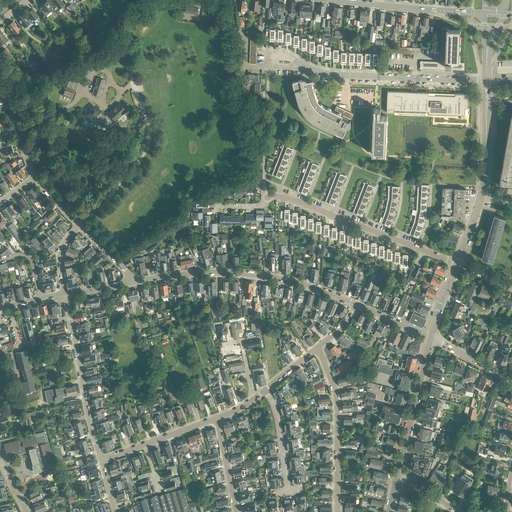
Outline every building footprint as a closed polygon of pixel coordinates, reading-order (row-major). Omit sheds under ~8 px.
[(52,0),(56,4),(55,5),(58,8),(58,7),(59,8),(62,6),(63,8),(65,7),(60,0),(52,0)] [(237,5),(236,8),(236,10),(239,10),(239,11),(246,12),(246,9),(246,6),(245,6),(245,1),(243,1),(243,0),(241,0),(241,1),(240,1),(239,5),(237,5)] [(250,0),(250,4),(251,5),(251,10),(255,11),(255,13),(260,14),(261,5),(258,5),(259,1),(250,0)] [(47,1),(41,6),(46,12),(44,13),(46,16),(54,10),(53,9),(47,1)] [(124,3),(109,15),(114,20),(128,8),(124,3)] [(76,10),(71,4),(68,6),(73,13),(76,10)] [(325,7),(319,6),(318,9),(317,9),(317,14),(317,16),(320,17),(320,14),(324,15),(325,7)] [(185,13),(198,15),(199,8),(186,7),(185,13)] [(33,20),(34,22),(39,18),(38,16),(34,11),(32,10),(30,11),(29,11),(28,12),(28,13),(33,20)] [(360,19),(359,26),(356,26),(356,31),(359,32),(359,30),(362,30),(363,26),(364,27),(365,11),(364,11),(361,11),(360,15),(359,19),(360,19)] [(385,13),(378,13),(377,21),(377,25),(383,26),(384,22),(385,13)] [(30,19),(27,20),(22,14),(22,15),(21,15),(20,16),(20,17),(17,19),(21,22),(20,23),(23,26),(23,25),(26,29),(28,28),(34,24),(30,19)] [(399,15),(398,23),(397,23),(396,29),(405,30),(406,24),(405,24),(405,16),(399,15)] [(423,18),(423,22),(421,22),(420,25),(420,29),(419,37),(422,37),(422,32),(429,33),(429,31),(430,26),(428,26),(429,18),(423,18)] [(10,24),(8,26),(11,30),(13,33),(15,35),(17,33),(15,31),(18,29),(13,22),(12,22),(11,23),(10,24)] [(364,41),(374,42),(375,33),(373,33),(374,27),(369,26),(368,32),(365,32),(364,41)] [(451,70),(458,70),(459,63),(459,62),(460,30),(450,30),(451,28),(442,27),(442,30),(448,30),(447,63),(441,62),(440,68),(443,69),(444,67),(451,67),(451,70)] [(0,30),(0,36),(5,43),(7,46),(10,43),(9,41),(8,39),(0,30)] [(275,39),(275,30),(271,30),(271,33),(267,32),(266,39),(270,39),(270,41),(275,41),(275,39)] [(283,31),(275,30),(275,39),(278,39),(278,41),(282,42),(283,33),(283,31)] [(343,34),(340,33),(340,31),(335,31),(335,34),(332,34),(332,37),(335,38),(343,39),(343,34)] [(287,33),(283,33),(282,42),(286,42),(286,44),(290,44),(290,36),(291,34),(287,33)] [(294,36),(290,36),(290,44),(294,45),(294,47),(298,47),(298,41),(298,36),(294,36)] [(302,41),(298,41),(298,47),(302,47),(302,50),(306,50),(306,44),(306,39),(302,39),(302,41)] [(85,46),(80,41),(76,45),(81,50),(85,46)] [(310,44),(306,44),(306,50),(310,50),(310,53),(314,53),(314,47),(314,42),(310,42),(310,44)] [(318,47),(314,47),(314,53),(318,53),(318,55),(322,56),(322,50),(322,45),(318,45),(318,47)] [(326,50),(322,50),(322,56),(326,56),(326,58),(330,58),(330,52),(330,48),(326,48),(326,50)] [(6,49),(2,52),(6,59),(10,56),(6,49)] [(330,52),(330,58),(334,59),(334,61),(338,61),(338,55),(338,51),(334,50),(334,52),(330,52)] [(342,55),(338,55),(338,61),(342,62),(342,64),(346,64),(346,62),(346,56),(346,53),(342,53),(342,55)] [(346,56),(346,62),(350,62),(350,64),(354,65),(354,62),(354,56),(354,54),(350,54),(350,56),(346,56)] [(358,56),(354,56),(354,62),(358,62),(358,65),(362,65),(362,62),(362,56),(362,54),(358,54),(358,56)] [(362,56),(362,62),(366,63),(366,65),(370,65),(370,63),(370,57),(370,54),(366,54),(366,57),(362,56)] [(374,57),(370,57),(370,63),(374,63),(373,65),(378,65),(378,55),(374,55),(374,57)] [(64,65),(63,63),(60,58),(51,65),(56,71),(64,65)] [(260,92),(261,85),(262,85),(262,80),(259,80),(259,76),(245,76),(245,84),(253,84),(253,94),(251,94),(251,103),(260,103),(260,99),(261,99),(262,92),(260,92)] [(68,77),(64,87),(75,92),(79,81),(68,77)] [(100,97),(105,80),(97,78),(92,94),(100,97)] [(314,89),(313,85),(313,84),(314,84),(314,83),(313,82),(312,81),(311,82),(311,81),(307,82),(307,81),(306,81),(305,80),(304,80),(303,80),(301,81),(301,80),(293,82),(294,85),(293,86),(293,87),(293,88),(293,89),(294,89),(294,90),(295,90),(296,93),(295,93),(295,94),(295,95),(295,96),(296,97),(297,97),(298,102),(298,103),(299,104),(298,105),(298,106),(298,107),(299,107),(299,108),(300,108),(301,108),(301,110),(302,111),(303,112),(303,113),(303,114),(303,115),(304,115),(304,116),(305,116),(306,116),(307,117),(308,118),(309,119),(311,120),(312,121),(312,122),(312,123),(313,123),(313,124),(314,124),(315,124),(316,124),(317,124),(319,126),(320,127),(321,128),(322,128),(323,128),(324,128),(329,130),(329,131),(330,132),(331,133),(332,133),(333,133),(333,132),(336,133),(336,134),(336,135),(337,135),(337,136),(338,136),(339,136),(340,136),(343,137),(347,129),(346,129),(347,127),(347,128),(348,128),(349,128),(349,127),(350,127),(350,126),(351,125),(350,124),(350,123),(349,123),(351,118),(349,117),(347,117),(343,116),(344,114),(343,116),(341,115),(341,114),(340,113),(339,113),(338,113),(337,113),(332,111),(332,110),(331,110),(331,109),(330,108),(329,108),(328,108),(327,109),(325,107),(324,107),(323,106),(322,105),(321,104),(320,105),(319,105),(317,102),(318,102),(318,101),(318,100),(317,99),(317,98),(316,97),(316,96),(315,92),(315,91),(316,91),(316,90),(315,90),(315,89),(314,89)] [(387,91),(387,112),(394,113),(395,111),(405,111),(428,112),(428,114),(465,115),(466,109),(468,109),(469,94),(455,94),(455,96),(428,95),(428,93),(387,91)] [(111,122),(105,115),(105,116),(96,106),(87,115),(90,119),(89,120),(91,122),(92,121),(96,124),(99,121),(105,128),(111,122)] [(373,131),(372,154),(386,154),(387,132),(386,132),(386,127),(385,127),(385,121),(387,121),(387,116),(381,116),(381,109),(374,109),(374,116),(375,116),(375,131),(373,131)] [(5,156),(13,152),(11,146),(6,148),(5,147),(2,148),(0,143),(0,142),(0,152),(2,157),(5,156)] [(283,146),(281,151),(290,155),(292,151),(293,151),(294,150),(293,149),(287,147),(287,146),(286,145),(285,145),(285,146),(282,145),(283,146)] [(511,184),(511,185),(511,183),(511,150),(506,149),(501,183),(505,184),(504,189),(511,190),(511,184)] [(290,160),(289,159),(290,155),(281,151),(279,157),(290,161),(290,160)] [(290,161),(279,157),(277,163),(286,167),(287,163),(288,163),(290,161)] [(307,168),(316,171),(317,167),(319,168),(320,166),(318,165),(313,163),(312,162),(311,162),(310,162),(308,161),(308,162),(309,162),(307,168)] [(286,167),(277,163),(274,169),(283,173),(285,173),(285,172),(284,171),(286,167)] [(19,166),(14,169),(16,172),(15,173),(17,175),(18,175),(20,178),(25,174),(21,168),(19,166)] [(316,171),(307,168),(304,174),(315,178),(315,176),(314,176),(316,171)] [(283,173),(274,169),(272,175),(282,179),(281,178),(283,174),(284,175),(285,173),(283,173)] [(5,176),(7,178),(12,184),(17,180),(11,172),(5,176)] [(337,173),(334,178),(343,182),(345,178),(346,178),(347,177),(346,176),(340,174),(340,173),(339,172),(338,172),(338,173),(336,172),(337,173)] [(304,174),(302,180),(311,183),(313,179),(314,179),(315,178),(304,174)] [(342,186),(343,182),(334,178),(332,184),(341,188),(343,188),(343,187),(342,186)] [(311,183),(302,180),(300,186),(311,190),(311,188),(310,187),(311,183)] [(246,187),(246,193),(253,193),(253,194),(256,194),(256,187),(259,187),(259,183),(251,183),(251,185),(246,185),(246,187)] [(362,189),(371,193),(373,188),(374,189),(375,187),(373,187),(368,185),(368,184),(368,183),(367,183),(366,183),(366,184),(363,183),(364,183),(362,189)] [(332,184),(330,190),(339,194),(341,190),(342,190),(343,188),(341,188),(332,184)] [(311,190),(300,186),(298,191),(297,191),(297,192),(307,195),(308,191),(309,191),(311,190)] [(398,194),(398,193),(398,189),(399,189),(400,187),(398,187),(393,187),(392,186),(391,186),(390,186),(390,187),(387,186),(387,187),(389,187),(388,193),(398,194)] [(246,193),(246,187),(239,187),(239,190),(234,190),(234,193),(234,194),(234,200),(239,200),(239,199),(241,199),(241,198),(241,194),(246,194),(246,193)] [(441,217),(448,220),(449,216),(454,216),(465,219),(465,217),(466,189),(443,188),(441,217)] [(27,193),(31,199),(30,200),(34,204),(41,198),(36,191),(35,192),(33,189),(27,193)] [(371,193),(362,189),(360,195),(371,199),(371,197),(370,197),(371,193)] [(330,190),(328,196),(338,200),(338,199),(337,198),(339,194),(330,190)] [(360,195),(358,201),(367,204),(368,200),(369,201),(371,199),(360,195)] [(338,200),(328,196),(325,202),(335,206),(334,205),(336,201),(337,202),(338,200)] [(17,200),(18,201),(17,201),(22,208),(24,209),(25,211),(30,208),(29,206),(27,204),(28,204),(23,197),(21,199),(19,198),(17,200)] [(396,206),(398,201),(388,199),(387,205),(398,208),(398,206),(396,206)] [(367,204),(358,201),(355,207),(366,211),(366,209),(365,209),(367,204)] [(7,208),(13,216),(16,214),(17,215),(19,213),(17,211),(12,204),(7,208)] [(203,218),(203,215),(203,211),(203,208),(210,208),(210,205),(210,204),(196,205),(197,208),(194,208),(194,212),(190,212),(190,218),(191,218),(203,218)] [(387,205),(385,212),(395,214),(396,209),(397,209),(398,208),(387,205)] [(366,211),(355,207),(353,213),(353,212),(353,213),(363,217),(363,216),(362,216),(364,212),(365,213),(366,211)] [(11,218),(13,216),(7,208),(2,211),(7,218),(9,221),(11,219),(11,218)] [(46,222),(47,221),(49,222),(51,221),(57,215),(52,210),(46,216),(44,218),(45,218),(44,220),(46,222)] [(285,221),(289,221),(289,215),(290,210),(285,210),(285,212),(281,212),(281,218),(285,218),(285,221)] [(417,210),(415,216),(427,219),(426,217),(425,217),(426,211),(417,210)] [(259,226),(257,226),(257,227),(257,230),(267,230),(267,229),(273,229),(273,219),(271,219),(271,215),(264,215),(264,211),(257,211),(257,214),(257,220),(265,220),(265,225),(259,225),(259,226)] [(385,212),(383,217),(392,221),(394,221),(394,219),(393,219),(395,214),(385,212)] [(293,215),(289,215),(289,221),(293,221),(293,224),(297,224),(297,218),(297,213),(293,213),(293,215)] [(246,216),(246,224),(245,227),(257,227),(257,226),(257,220),(257,214),(246,215),(246,216)] [(210,215),(203,215),(203,218),(191,218),(191,220),(199,220),(199,226),(206,226),(210,226),(210,223),(210,215)] [(232,224),(232,216),(224,216),(224,215),(220,215),(220,224),(227,224),(227,227),(232,227),(232,224)] [(236,216),(232,216),(232,224),(235,224),(235,225),(236,225),(236,224),(246,224),(246,216),(239,216),(239,218),(236,218),(236,216)] [(301,218),(297,218),(297,224),(301,224),(301,227),(305,227),(305,221),(305,216),(301,216),(301,218)] [(427,219),(415,216),(414,223),(423,225),(424,220),(426,220),(427,219)] [(506,219),(494,216),(490,230),(501,234),(505,219),(506,219)] [(393,223),(394,221),(383,217),(381,223),(391,227),(390,227),(392,222),(393,223)] [(57,221),(66,230),(69,227),(65,223),(60,218),(57,221)] [(309,221),(305,221),(305,227),(309,227),(309,230),(313,230),(313,224),(313,219),(309,219),(309,221)] [(66,230),(57,221),(53,224),(56,227),(57,226),(63,233),(66,230)] [(313,224),(313,230),(316,230),(316,233),(321,233),(321,227),(321,222),(317,222),(317,224),(313,224)] [(217,223),(210,223),(210,226),(206,226),(206,232),(218,232),(218,230),(217,223)] [(423,225),(414,223),(412,228),(423,232),(423,230),(422,230),(423,225)] [(455,224),(452,223),(450,230),(452,230),(452,231),(460,234),(460,233),(461,233),(462,231),(461,230),(462,228),(457,226),(458,225),(455,223),(455,224)] [(12,224),(8,228),(22,246),(27,242),(17,230),(12,224)] [(321,227),(321,233),(324,233),(324,236),(329,236),(329,230),(329,225),(325,225),(325,227),(321,227)] [(53,228),(51,230),(59,240),(62,237),(53,228)] [(329,230),(329,236),(332,236),(332,239),(336,239),(337,233),(337,228),(333,228),(333,230),(329,230)] [(423,232),(412,228),(410,234),(409,234),(419,238),(420,233),(422,234),(423,232)] [(51,230),(50,230),(47,232),(56,242),(59,240),(51,230)] [(163,232),(168,239),(171,237),(166,230),(163,232)] [(490,230),(486,245),(497,248),(501,234),(490,230)] [(337,233),(336,239),(340,239),(340,242),(344,242),(345,236),(345,231),(340,231),(340,233),(337,233)] [(348,236),(345,236),(344,242),(348,242),(348,245),(352,245),(352,239),(353,234),(348,234),(348,236)] [(449,238),(447,241),(447,242),(447,241),(451,243),(455,245),(456,243),(457,242),(457,241),(457,240),(458,238),(450,235),(447,234),(446,237),(449,238)] [(88,246),(85,244),(86,243),(84,241),(82,239),(78,235),(75,237),(86,249),(88,246)] [(208,235),(209,239),(211,248),(216,247),(212,235),(208,235)] [(35,237),(28,242),(33,249),(40,245),(35,237)] [(44,240),(52,250),(55,247),(48,237),(44,240)] [(86,249),(75,237),(74,238),(75,238),(71,242),(79,250),(80,248),(83,251),(86,249)] [(352,239),(352,245),(356,245),(356,248),(360,248),(360,242),(360,237),(356,237),(356,239),(352,239)] [(143,245),(146,248),(149,253),(159,246),(156,241),(153,238),(143,245)] [(52,250),(44,240),(42,242),(46,246),(44,248),(49,254),(52,251),(51,250),(52,250)] [(364,242),(360,242),(360,248),(364,248),(364,251),(368,251),(368,245),(368,240),(364,240),(364,242)] [(372,245),(368,245),(368,251),(372,251),(372,254),(376,254),(376,248),(376,243),(372,243),(372,245)] [(334,250),(322,245),(323,254),(326,254),(326,253),(334,254),(334,250)] [(486,245),(483,254),(482,259),(481,259),(493,263),(493,262),(497,248),(486,245)] [(81,255),(83,258),(93,249),(90,246),(81,255)] [(384,257),(384,251),(384,249),(384,246),(380,246),(380,248),(376,248),(376,254),(379,254),(379,257),(384,257)] [(0,252),(0,255),(1,257),(11,255),(5,248),(0,252)] [(67,250),(65,253),(74,257),(74,255),(76,256),(78,253),(76,252),(76,251),(73,249),(73,250),(68,248),(67,250)] [(203,250),(198,252),(199,256),(200,256),(202,263),(206,262),(207,265),(212,263),(211,258),(212,257),(210,253),(209,248),(203,250)] [(95,252),(93,249),(83,258),(86,261),(95,252)] [(388,251),(384,251),(384,257),(387,257),(387,260),(392,260),(392,254),(392,249),(388,249),(388,251)] [(392,254),(392,260),(395,260),(395,263),(399,263),(400,257),(400,252),(396,252),(396,254),(392,254)] [(94,257),(91,260),(92,261),(90,263),(93,265),(94,264),(96,265),(102,259),(99,256),(98,254),(94,258),(94,257)] [(193,260),(191,260),(191,258),(190,258),(190,255),(185,256),(187,267),(189,267),(192,266),(194,265),(193,260)] [(403,257),(400,257),(399,263),(403,263),(403,266),(407,266),(408,255),(403,255),(403,257)] [(256,259),(251,259),(251,265),(260,266),(260,260),(260,256),(257,256),(256,259)] [(144,258),(135,259),(138,274),(146,273),(145,262),(144,262),(144,258)] [(166,260),(160,261),(160,263),(161,271),(168,270),(167,262),(166,260)] [(6,263),(8,269),(13,267),(13,270),(17,269),(16,264),(15,261),(6,263)] [(153,264),(149,265),(150,271),(157,270),(156,263),(156,264),(155,261),(152,261),(153,264)] [(296,268),(297,268),(296,274),(302,276),(302,274),(304,274),(307,264),(297,262),(296,268)] [(19,276),(20,280),(25,278),(24,270),(21,271),(19,263),(16,264),(17,269),(19,276)] [(43,269),(42,264),(38,265),(39,270),(39,272),(40,277),(46,275),(45,270),(46,270),(44,269),(43,269)] [(434,268),(432,271),(435,272),(436,272),(436,274),(438,274),(439,274),(443,275),(444,274),(445,273),(444,272),(445,269),(441,268),(441,267),(435,264),(434,268)] [(114,268),(111,268),(111,265),(105,266),(105,269),(108,269),(108,272),(108,275),(109,275),(110,280),(116,278),(115,270),(114,268)] [(67,283),(68,287),(69,288),(78,286),(78,285),(81,284),(79,270),(78,266),(76,266),(76,267),(73,268),(75,277),(67,278),(67,279),(68,282),(67,283)] [(415,281),(414,282),(416,282),(422,269),(416,266),(412,276),(413,276),(412,279),(415,281)] [(75,277),(73,268),(71,268),(70,267),(65,268),(66,276),(67,276),(67,278),(75,277)] [(99,272),(96,273),(97,282),(105,280),(103,271),(102,269),(99,270),(99,272)] [(332,286),(334,278),(335,274),(336,270),(329,270),(328,272),(326,271),(324,276),(326,277),(324,284),(329,285),(329,286),(331,287),(332,286)] [(90,272),(81,274),(84,285),(93,283),(90,272)] [(356,284),(356,282),(358,274),(353,273),(352,281),(351,287),(353,287),(352,288),(353,288),(351,294),(354,295),(354,296),(356,296),(357,296),(361,288),(360,288),(361,286),(356,284)] [(377,276),(371,273),(370,277),(369,277),(370,277),(368,280),(367,283),(366,284),(367,284),(364,290),(361,298),(363,299),(364,300),(365,300),(366,300),(367,300),(371,289),(373,286),(373,285),(374,283),(374,282),(375,279),(376,279),(377,276)] [(413,276),(412,276),(411,275),(407,282),(406,282),(402,290),(407,291),(412,280),(414,282),(415,281),(412,279),(413,276)] [(433,276),(430,275),(428,282),(430,283),(438,286),(439,285),(440,284),(439,283),(440,280),(436,278),(433,276)] [(373,288),(378,290),(382,280),(378,278),(373,288)] [(207,301),(207,297),(205,290),(204,290),(203,282),(197,283),(197,287),(196,287),(197,291),(197,293),(202,293),(203,294),(204,298),(205,301),(207,301)] [(245,296),(247,297),(247,298),(247,301),(251,301),(252,299),(253,283),(246,282),(245,290),(248,291),(247,293),(245,294),(245,296)] [(27,286),(24,286),(25,289),(24,289),(26,297),(33,296),(32,291),(33,291),(32,288),(31,288),(30,283),(27,284),(27,286)] [(187,291),(192,291),(192,292),(192,295),(193,295),(195,295),(195,291),(193,291),(193,283),(186,283),(187,287),(186,288),(186,291),(187,291)] [(176,284),(175,286),(173,286),(173,290),(175,290),(176,294),(178,294),(179,297),(183,296),(182,293),(183,293),(182,285),(179,285),(178,284),(176,284)] [(474,299),(476,293),(479,288),(479,287),(473,284),(466,300),(472,302),(474,299)] [(167,285),(160,286),(161,295),(162,295),(162,299),(169,297),(168,294),(169,294),(167,285)] [(265,297),(266,285),(262,285),(260,285),(259,288),(262,288),(262,297),(262,300),(263,300),(263,304),(269,304),(269,301),(265,300),(265,297)] [(278,286),(275,285),(275,287),(274,291),(275,291),(275,292),(275,295),(279,295),(279,297),(281,297),(282,297),(282,296),(283,296),(283,288),(282,287),(281,287),(280,288),(278,288),(278,287),(278,286)] [(406,294),(411,297),(415,287),(410,285),(406,294)] [(18,286),(14,287),(15,289),(17,299),(24,298),(21,287),(18,288),(18,286)] [(426,286),(425,290),(423,293),(426,294),(434,298),(434,297),(435,297),(436,295),(435,294),(436,291),(432,290),(432,289),(429,287),(426,286)] [(482,289),(479,288),(476,293),(479,295),(488,299),(492,290),(483,286),(482,289)] [(144,288),(143,289),(141,289),(142,297),(144,297),(145,300),(146,300),(148,299),(147,297),(149,296),(148,288),(146,288),(146,287),(144,288)] [(157,287),(151,288),(152,296),(154,295),(154,299),(159,298),(159,295),(157,287)] [(292,290),(286,288),(284,300),(290,301),(292,290)] [(11,289),(6,290),(8,300),(9,300),(9,301),(12,301),(12,299),(15,299),(13,291),(12,291),(11,289)] [(137,290),(129,292),(130,299),(130,301),(135,300),(135,301),(139,300),(139,298),(137,290)] [(295,301),(298,301),(302,303),(304,296),(302,296),(303,292),(298,291),(297,295),(296,294),(295,297),(296,298),(295,301)] [(377,293),(374,291),(370,302),(372,303),(373,304),(374,305),(375,304),(376,304),(379,296),(376,295),(377,293)] [(122,307),(125,307),(124,303),(123,300),(123,299),(124,299),(124,297),(123,297),(122,293),(113,295),(114,298),(113,298),(114,306),(117,305),(118,308),(122,307)] [(425,298),(413,293),(411,298),(423,303),(425,298)] [(314,296),(308,294),(306,304),(305,306),(305,307),(311,309),(312,305),(314,296)] [(405,294),(396,314),(421,326),(423,326),(424,324),(426,319),(413,313),(414,311),(406,308),(411,297),(406,294),(405,294)] [(504,306),(507,299),(501,296),(498,303),(504,306)] [(95,313),(95,314),(101,313),(101,314),(105,313),(104,307),(101,308),(99,297),(93,298),(94,306),(95,306),(95,308),(94,308),(95,313)] [(319,297),(318,301),(317,300),(315,305),(316,305),(315,308),(320,310),(324,299),(323,299),(319,297)] [(384,300),(381,307),(382,308),(383,308),(384,308),(386,309),(390,302),(389,302),(391,299),(385,297),(384,300)] [(328,300),(324,299),(320,310),(318,314),(314,312),(311,318),(316,320),(318,317),(318,315),(320,316),(322,312),(323,312),(325,308),(328,300)] [(399,301),(395,299),(393,303),(392,302),(388,310),(391,311),(391,312),(392,313),(393,312),(394,313),(397,305),(399,301)] [(472,306),(476,308),(479,302),(474,299),(472,302),(471,305),(472,306)] [(79,300),(72,301),(74,309),(75,311),(81,310),(80,304),(80,305),(79,300)] [(417,310),(418,307),(417,306),(418,303),(411,300),(409,304),(416,307),(416,309),(417,310)] [(333,316),(334,312),(337,304),(332,302),(329,310),(327,313),(333,316)] [(454,309),(461,312),(464,306),(464,307),(464,306),(456,303),(456,305),(454,304),(453,308),(454,308),(454,309)] [(418,307),(417,310),(419,311),(420,311),(419,313),(422,315),(423,313),(424,312),(428,314),(430,310),(429,309),(429,307),(422,304),(422,305),(420,304),(418,307)] [(46,306),(40,307),(42,315),(43,319),(48,317),(48,313),(46,306)] [(343,316),(344,316),(348,309),(342,306),(340,310),(339,309),(337,313),(336,315),(342,318),(343,316)] [(468,311),(468,314),(476,315),(476,308),(472,306),(470,311),(468,311)] [(38,307),(33,308),(31,309),(33,316),(34,319),(37,318),(37,315),(40,315),(38,307)] [(217,322),(216,317),(213,307),(209,308),(213,323),(217,322)] [(24,317),(25,320),(29,319),(28,316),(30,316),(29,308),(23,309),(22,310),(24,317)] [(461,315),(461,312),(454,309),(451,315),(450,317),(454,319),(455,317),(458,318),(459,314),(461,315)] [(79,314),(75,315),(76,321),(79,320),(80,321),(84,320),(83,316),(87,316),(86,313),(79,314)] [(366,317),(360,314),(357,321),(356,323),(361,326),(362,324),(363,324),(366,317)] [(338,319),(334,317),(330,324),(334,326),(335,324),(336,324),(338,319)] [(307,324),(311,329),(315,325),(311,320),(311,319),(310,318),(302,318),(307,324)] [(363,328),(364,329),(369,331),(370,328),(371,328),(374,321),(373,320),(371,319),(370,320),(368,319),(366,323),(365,322),(364,325),(363,328)] [(290,322),(293,327),(299,337),(302,335),(299,330),(296,324),(294,321),(293,320),(290,322)] [(29,322),(25,323),(24,323),(27,333),(24,334),(26,344),(35,341),(30,322),(29,322)] [(82,325),(77,326),(78,331),(86,330),(86,331),(90,330),(89,326),(90,326),(89,323),(85,323),(82,324),(82,325)] [(380,335),(384,325),(383,324),(380,323),(374,336),(378,338),(380,335)] [(63,324),(53,326),(54,333),(57,332),(58,333),(61,333),(61,331),(65,331),(63,324)] [(242,333),(240,324),(230,326),(233,339),(239,338),(238,333),(242,333)] [(324,324),(323,325),(322,326),(320,324),(317,327),(319,329),(324,335),(327,332),(326,331),(330,327),(324,324)] [(461,337),(465,334),(461,329),(463,328),(462,325),(460,327),(459,326),(459,327),(457,324),(451,328),(453,331),(452,331),(455,336),(454,336),(457,340),(457,339),(458,342),(462,339),(460,337),(461,337)] [(351,335),(352,333),(355,330),(349,325),(346,330),(351,335)] [(384,325),(380,335),(384,337),(385,335),(386,335),(389,327),(386,326),(384,325)] [(0,327),(0,335),(9,333),(7,326),(0,327)] [(225,342),(223,327),(215,328),(218,343),(225,342)] [(307,334),(302,337),(305,340),(306,339),(311,346),(315,342),(311,336),(312,335),(308,330),(305,331),(307,334)] [(395,344),(393,346),(398,348),(401,341),(398,339),(401,333),(395,331),(394,333),(393,332),(389,341),(395,344)] [(84,335),(80,336),(81,342),(89,340),(91,340),(89,333),(87,334),(87,333),(84,334),(84,335)] [(353,344),(350,340),(350,339),(348,337),(348,338),(343,334),(340,336),(350,347),(353,344)] [(410,337),(405,335),(401,343),(396,352),(400,352),(404,344),(406,345),(404,353),(408,354),(408,350),(418,353),(420,345),(408,342),(410,337)] [(340,336),(338,339),(342,344),(341,344),(343,346),(344,346),(345,346),(346,348),(347,348),(348,349),(350,347),(340,336)] [(66,337),(58,339),(58,340),(55,340),(56,346),(59,345),(67,344),(66,337)] [(477,351),(478,351),(482,341),(483,339),(479,337),(478,340),(474,338),(472,343),(470,342),(468,346),(470,347),(474,349),(474,350),(476,351),(477,351)] [(245,349),(261,347),(260,340),(244,342),(245,349)] [(491,340),(485,354),(486,355),(485,355),(488,356),(491,357),(498,343),(491,340)] [(0,342),(0,349),(2,349),(3,349),(4,352),(14,349),(12,343),(2,346),(1,343),(0,342)] [(92,345),(90,346),(81,347),(83,354),(92,352),(92,349),(93,349),(92,345)] [(222,354),(238,350),(236,345),(220,349),(222,354)] [(294,347),(299,354),(302,352),(297,345),(294,347)] [(335,355),(341,350),(338,348),(335,346),(333,347),(333,346),(330,348),(331,349),(335,355)] [(299,354),(294,347),(292,348),(292,347),(291,348),(297,356),(299,354)] [(503,364),(506,366),(508,362),(505,361),(508,355),(509,353),(503,350),(501,352),(500,356),(498,361),(500,362),(499,363),(503,365),(503,364)] [(20,395),(28,393),(36,391),(26,351),(15,353),(20,371),(22,371),(25,381),(17,383),(20,395)] [(276,362),(280,361),(279,351),(273,354),(274,357),(266,360),(267,361),(266,361),(267,364),(268,363),(271,372),(272,372),(273,373),(275,372),(275,371),(279,369),(277,364),(276,362)] [(286,351),(282,354),(284,357),(283,357),(288,364),(293,360),(288,353),(287,354),(286,351)] [(83,358),(84,362),(100,359),(99,354),(96,355),(96,352),(91,353),(91,356),(83,358)] [(407,362),(415,364),(417,358),(408,356),(408,359),(405,358),(404,362),(407,362)] [(441,358),(436,357),(434,366),(443,368),(445,363),(447,364),(448,360),(441,358)] [(310,360),(317,372),(319,370),(318,368),(319,368),(313,358),(310,360)] [(317,372),(310,360),(307,362),(308,363),(307,363),(308,365),(309,365),(311,367),(308,369),(312,375),(315,373),(317,372)] [(347,362),(340,365),(341,367),(337,368),(339,374),(343,372),(343,373),(346,372),(350,371),(347,362)] [(415,364),(407,362),(406,364),(402,363),(401,369),(405,370),(406,368),(414,371),(415,364)] [(453,374),(462,377),(463,375),(465,367),(457,364),(454,372),(453,374)] [(70,365),(61,368),(62,374),(71,372),(70,365)] [(392,376),(394,370),(379,365),(378,371),(392,376)] [(95,375),(98,375),(100,375),(98,367),(94,368),(86,369),(87,375),(90,375),(90,376),(95,375)] [(35,370),(36,377),(47,374),(45,368),(35,370)] [(307,378),(300,368),(294,372),(294,373),(296,376),(296,375),(301,382),(302,384),(307,381),(309,384),(312,382),(310,376),(307,378)] [(226,369),(222,370),(226,383),(230,381),(226,369)] [(443,372),(433,369),(430,379),(440,381),(443,372)] [(474,382),(474,380),(477,373),(474,371),(472,370),(469,369),(466,377),(470,379),(470,380),(474,382)] [(410,384),(412,375),(402,373),(402,372),(397,370),(393,386),(398,387),(409,390),(410,384)] [(363,380),(360,381),(361,384),(366,383),(366,381),(367,380),(368,375),(364,374),(363,380)] [(99,381),(99,380),(102,380),(101,375),(98,375),(87,378),(86,379),(87,381),(87,382),(88,382),(89,383),(99,381)] [(349,376),(338,378),(340,386),(348,384),(351,383),(349,376)] [(483,377),(479,387),(478,389),(485,392),(486,390),(489,384),(491,385),(493,381),(490,380),(486,378),(486,377),(484,376),(483,377)] [(204,387),(201,377),(195,379),(199,389),(204,387)] [(171,387),(168,379),(163,381),(166,389),(171,387)] [(117,386),(116,380),(109,381),(109,385),(112,384),(113,387),(110,389),(111,393),(118,392),(117,386)] [(322,382),(321,383),(315,385),(316,388),(318,391),(325,387),(322,382)] [(444,393),(440,392),(441,388),(432,385),(431,390),(429,395),(439,397),(442,398),(444,398),(444,397),(445,394),(446,394),(446,393),(445,392),(444,393)] [(44,391),(45,396),(76,390),(75,386),(66,388),(66,387),(44,391)] [(100,396),(99,392),(98,386),(89,387),(90,394),(92,393),(93,396),(94,397),(100,396)] [(183,386),(176,388),(178,394),(179,395),(183,393),(182,392),(185,391),(183,386)] [(218,396),(217,396),(219,403),(225,401),(223,394),(220,386),(213,388),(215,393),(216,392),(218,396)] [(131,389),(134,396),(140,394),(137,387),(131,389)] [(389,395),(406,399),(407,395),(401,393),(401,392),(391,389),(391,388),(386,387),(385,394),(389,395)] [(227,400),(235,398),(231,388),(224,390),(227,400)] [(286,400),(292,397),(288,391),(285,392),(283,389),(279,392),(278,391),(274,393),(277,400),(284,396),(286,400)] [(14,390),(9,392),(12,404),(17,403),(14,390)] [(76,390),(45,396),(47,403),(63,400),(62,396),(66,396),(67,396),(77,394),(76,390)] [(39,399),(37,392),(19,397),(20,398),(17,399),(19,405),(39,399)] [(495,402),(511,409),(511,392),(511,393),(509,396),(506,395),(504,399),(498,396),(495,402)] [(212,397),(211,397),(210,394),(205,396),(206,399),(208,406),(214,404),(213,401),(214,401),(212,397)] [(397,407),(401,408),(401,407),(404,408),(406,399),(389,395),(387,403),(395,405),(397,407)] [(292,409),(291,405),(297,404),(295,396),(292,397),(286,400),(287,404),(280,406),(282,412),(292,409)] [(327,406),(327,403),(330,403),(329,397),(321,398),(319,398),(319,402),(322,402),(322,404),(322,407),(327,406)] [(182,399),(184,406),(187,414),(194,412),(190,404),(189,404),(187,398),(182,399)] [(198,399),(195,400),(196,402),(195,402),(196,406),(197,406),(198,410),(204,408),(201,400),(199,401),(198,399)] [(427,401),(426,405),(427,405),(427,406),(439,409),(441,402),(429,399),(428,401),(427,401)] [(64,403),(64,406),(65,409),(68,408),(77,406),(76,400),(66,402),(67,403),(64,403)] [(149,401),(144,402),(145,405),(138,407),(140,413),(144,412),(145,415),(153,412),(149,401)] [(380,409),(379,412),(382,413),(380,418),(388,420),(387,420),(396,422),(396,424),(400,425),(403,413),(393,411),(394,408),(384,405),(383,409),(380,409)] [(180,406),(174,408),(175,410),(175,411),(178,418),(184,416),(181,408),(180,406)] [(158,412),(162,424),(164,423),(167,422),(164,414),(164,413),(163,411),(162,407),(161,407),(158,408),(159,411),(158,412)] [(164,409),(165,413),(169,421),(170,422),(172,421),(172,420),(174,419),(174,418),(171,411),(169,407),(164,409)] [(439,411),(435,410),(426,408),(424,415),(433,417),(436,418),(437,418),(439,411)] [(468,420),(473,422),(476,410),(471,408),(468,420)] [(291,418),(298,417),(296,412),(293,412),(292,409),(282,412),(283,417),(291,415),(291,418)] [(24,420),(43,416),(42,410),(22,414),(24,420)] [(255,411),(252,412),(255,428),(261,427),(259,418),(262,418),(260,410),(257,411),(255,411)] [(322,411),(319,411),(317,411),(318,420),(326,420),(326,417),(330,417),(330,410),(322,410),(322,411)] [(81,413),(80,413),(79,411),(72,412),(72,413),(70,414),(70,416),(71,419),(81,417),(82,415),(81,413)] [(162,424),(158,412),(152,413),(154,417),(157,425),(162,424)] [(245,415),(241,417),(247,433),(250,432),(248,428),(249,428),(248,425),(250,425),(247,416),(245,417),(245,415)] [(243,434),(247,433),(241,417),(237,418),(240,425),(238,426),(239,428),(242,427),(243,430),(242,431),(243,434)] [(298,417),(291,418),(292,422),(284,423),(285,428),(296,427),(295,421),(298,421),(298,417)] [(436,428),(439,428),(440,422),(438,422),(438,421),(433,420),(423,417),(421,424),(431,427),(436,428)] [(125,419),(126,422),(130,435),(134,433),(130,421),(129,418),(125,419)] [(140,418),(136,419),(132,421),(134,425),(136,433),(144,430),(141,422),(140,418)] [(504,421),(500,420),(498,427),(503,429),(503,427),(511,429),(511,424),(511,422),(504,421)] [(109,431),(109,430),(111,430),(110,426),(111,426),(109,421),(107,422),(97,424),(99,433),(109,431)] [(71,426),(72,428),(68,429),(69,434),(73,433),(72,431),(75,430),(82,428),(80,422),(74,423),(72,424),(71,426)] [(122,423),(123,426),(127,436),(130,435),(126,422),(122,423)] [(390,425),(387,424),(386,428),(389,429),(388,432),(397,435),(399,427),(390,425)] [(373,430),(375,431),(382,433),(383,429),(377,427),(377,425),(375,425),(373,430)] [(296,427),(285,428),(286,434),(293,433),(294,436),(300,435),(302,435),(301,432),(301,426),(296,427)] [(82,428),(75,430),(76,433),(74,433),(75,437),(77,436),(77,437),(84,435),(82,428)] [(418,433),(431,436),(434,437),(435,432),(432,432),(432,431),(427,430),(419,428),(418,433)] [(210,443),(211,446),(215,446),(214,442),(212,430),(207,431),(209,440),(210,443)] [(5,449),(3,450),(5,452),(6,452),(6,453),(8,453),(9,457),(29,452),(32,462),(35,473),(43,471),(43,470),(54,467),(53,464),(54,464),(51,454),(48,442),(45,432),(35,435),(21,439),(21,440),(21,442),(18,443),(18,441),(4,445),(5,449)] [(446,436),(444,445),(445,445),(444,449),(448,449),(449,443),(451,437),(447,436),(448,434),(441,432),(440,434),(446,436)] [(494,438),(497,439),(499,440),(508,442),(509,435),(501,433),(495,432),(494,438)] [(203,440),(203,439),(201,433),(195,436),(199,447),(202,446),(201,446),(201,445),(200,443),(201,443),(202,443),(203,442),(203,441),(203,440)] [(431,436),(418,433),(417,437),(425,439),(425,440),(429,441),(429,440),(430,440),(431,436)] [(438,443),(444,445),(446,436),(440,434),(438,443)] [(300,435),(294,436),(294,440),(287,441),(288,446),(298,445),(297,439),(301,439),(300,435)] [(199,447),(195,436),(189,438),(191,443),(190,443),(192,447),(195,446),(196,448),(199,447)] [(385,437),(385,439),(382,439),(382,441),(386,443),(388,444),(386,452),(391,453),(392,453),(393,451),(392,450),(394,445),(395,444),(395,442),(395,441),(395,439),(391,438),(392,437),(388,436),(388,437),(385,437)] [(179,448),(181,453),(189,450),(187,445),(185,439),(177,442),(179,448)] [(78,446),(79,449),(87,447),(85,440),(79,442),(80,446),(78,446)] [(111,449),(114,448),(113,445),(112,440),(109,440),(101,442),(104,451),(111,449)] [(265,450),(276,448),(275,442),(267,443),(267,440),(261,441),(261,444),(264,444),(265,450)] [(417,455),(422,457),(422,455),(426,456),(427,454),(422,452),(424,447),(431,449),(432,445),(425,443),(416,441),(415,444),(414,450),(413,450),(413,451),(414,451),(417,451),(417,453),(418,453),(417,455)] [(239,446),(236,447),(235,443),(228,444),(230,452),(236,451),(237,453),(242,451),(242,449),(240,449),(239,446)] [(173,456),(169,445),(163,447),(167,458),(173,456)] [(298,445),(288,446),(289,452),(296,451),(297,454),(304,453),(305,453),(304,450),(299,451),(298,445)] [(505,447),(496,445),(495,449),(492,449),(492,451),(494,452),(494,453),(504,455),(505,447)] [(87,447),(79,449),(81,455),(82,455),(89,453),(87,447)] [(276,448),(265,450),(266,455),(262,456),(262,459),(270,458),(269,455),(277,454),(276,448)] [(163,463),(166,462),(164,456),(161,457),(158,449),(152,451),(156,462),(162,460),(163,463)] [(378,453),(370,451),(367,450),(365,456),(376,458),(380,458),(379,460),(371,458),(371,459),(368,458),(367,461),(390,467),(391,462),(383,460),(384,459),(385,458),(385,457),(385,456),(384,456),(383,457),(383,454),(378,453)] [(304,453),(297,454),(297,458),(289,459),(290,464),(301,463),(300,457),(304,457),(304,453)] [(136,457),(140,466),(141,465),(141,466),(146,464),(142,454),(138,456),(138,457),(137,457),(136,457)] [(195,466),(204,464),(203,463),(204,463),(202,457),(202,454),(196,456),(197,459),(198,460),(193,461),(195,466)] [(230,457),(232,462),(235,462),(235,463),(240,462),(244,461),(242,454),(238,455),(230,457)] [(410,468),(425,478),(426,475),(428,475),(430,470),(432,464),(434,459),(426,457),(426,456),(422,455),(422,457),(417,455),(414,454),(414,456),(412,456),(410,466),(410,467),(410,468)] [(79,465),(81,464),(94,460),(93,456),(85,459),(82,460),(78,461),(79,465)] [(140,466),(136,457),(135,457),(130,459),(134,469),(139,467),(138,466),(140,466)] [(268,468),(278,466),(278,460),(270,461),(270,458),(262,459),(261,459),(262,463),(267,462),(268,468)] [(218,464),(217,462),(217,460),(204,463),(203,463),(204,464),(205,470),(209,469),(218,467),(219,466),(219,465),(219,464),(218,464)] [(492,461),(491,464),(490,469),(491,469),(491,470),(489,469),(488,473),(498,476),(499,473),(499,471),(501,471),(502,467),(500,466),(501,464),(497,463),(497,462),(494,461),(494,462),(492,461)] [(301,463),(290,464),(291,470),(299,469),(299,472),(305,471),(305,467),(301,466),(301,463)] [(161,474),(163,478),(163,477),(164,478),(173,476),(172,473),(178,471),(176,465),(167,467),(168,471),(162,472),(162,473),(161,474)] [(278,466),(268,468),(269,473),(265,474),(266,477),(272,476),(272,473),(279,472),(278,466)] [(84,470),(85,475),(97,472),(96,467),(87,469),(87,467),(81,469),(81,471),(84,470)] [(117,467),(111,469),(112,474),(115,473),(116,475),(122,472),(120,467),(118,468),(117,467)] [(440,475),(442,471),(444,472),(445,470),(442,468),(440,471),(438,470),(437,473),(434,471),(429,480),(432,482),(435,484),(440,475)] [(217,470),(213,471),(213,472),(211,473),(212,478),(208,479),(209,485),(222,482),(220,471),(218,472),(217,470)] [(241,470),(234,472),(235,478),(243,477),(245,476),(244,470),(241,470)] [(305,471),(299,472),(300,476),(292,477),(293,484),(298,483),(298,482),(303,481),(303,475),(306,475),(305,471)] [(388,474),(374,471),(373,475),(372,474),(371,476),(365,475),(364,478),(386,483),(387,479),(388,474)] [(85,475),(80,476),(82,481),(99,476),(97,472),(85,475)] [(464,496),(474,479),(464,473),(454,491),(464,496)] [(443,476),(440,475),(435,484),(437,485),(441,487),(443,488),(445,485),(443,484),(447,476),(444,474),(443,476)] [(272,476),(266,477),(267,483),(270,482),(270,486),(276,485),(276,486),(281,485),(280,478),(273,479),(272,476)] [(181,483),(179,477),(170,479),(171,482),(165,484),(166,485),(165,485),(166,489),(167,489),(167,490),(177,487),(176,484),(181,483)] [(140,490),(150,487),(149,487),(149,486),(149,485),(148,480),(138,483),(139,488),(140,488),(140,489),(140,490)] [(246,485),(244,486),(243,481),(236,483),(238,491),(245,490),(247,489),(246,485)] [(128,482),(115,486),(116,490),(123,488),(126,487),(129,486),(128,482)] [(350,486),(346,485),(346,487),(345,487),(345,491),(346,491),(346,493),(356,493),(357,486),(359,486),(359,482),(350,482),(350,486)] [(48,489),(49,493),(54,492),(53,488),(55,488),(54,483),(44,485),(45,490),(48,489)] [(488,484),(485,484),(484,489),(488,489),(486,497),(495,499),(496,497),(496,492),(497,492),(499,491),(499,489),(498,488),(498,487),(488,485),(488,484)] [(374,485),(370,485),(369,491),(365,490),(364,495),(382,499),(383,494),(385,488),(378,486),(378,485),(374,485)] [(200,489),(201,493),(204,492),(205,495),(210,492),(209,489),(209,488),(207,489),(206,486),(200,489)] [(150,487),(140,490),(141,491),(140,491),(141,496),(135,498),(136,501),(145,498),(144,495),(152,493),(150,488),(149,487),(150,487)] [(225,487),(217,488),(219,495),(227,493),(225,487)] [(31,499),(43,493),(41,489),(29,495),(31,499)] [(190,511),(191,511),(188,511),(182,490),(156,497),(156,496),(137,502),(138,505),(134,506),(135,511),(190,511)] [(404,505),(409,507),(416,510),(419,504),(418,504),(419,499),(414,495),(414,494),(409,491),(408,490),(407,490),(406,490),(405,491),(404,493),(403,494),(402,494),(399,503),(400,503),(400,504),(404,505)] [(124,491),(117,493),(119,501),(127,499),(129,498),(128,494),(126,495),(124,491)] [(90,500),(92,499),(96,498),(104,496),(104,495),(103,492),(91,495),(89,496),(89,495),(84,496),(85,500),(90,498),(90,500)] [(43,493),(31,499),(32,502),(42,498),(42,497),(44,496),(43,493)] [(350,498),(346,498),(346,499),(345,499),(345,504),(346,504),(346,506),(356,506),(356,498),(359,498),(359,495),(350,495),(350,498)] [(364,495),(362,501),(365,501),(364,503),(367,504),(371,505),(380,507),(382,499),(364,495)] [(307,502),(306,502),(305,496),(298,497),(299,505),(296,505),(296,507),(297,511),(301,511),(302,508),(308,507),(307,502)] [(218,508),(221,507),(229,505),(228,499),(220,500),(217,501),(218,508)] [(291,511),(297,511),(296,507),(293,507),(292,500),(285,501),(286,506),(287,506),(288,511),(291,511)] [(277,501),(270,502),(270,507),(272,507),(272,511),(276,511),(281,511),(281,508),(278,508),(277,501)] [(44,502),(31,506),(33,509),(35,509),(35,511),(39,511),(46,510),(44,502)]
